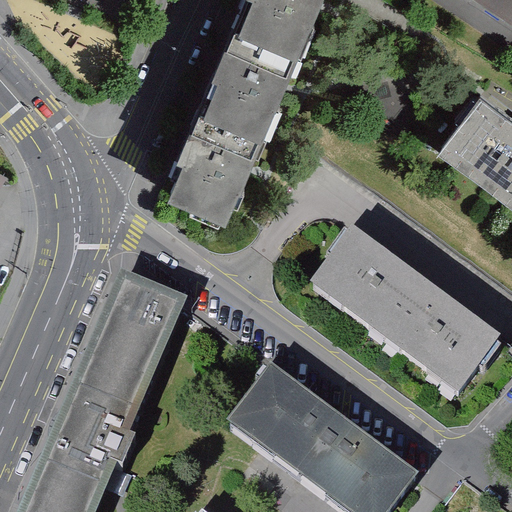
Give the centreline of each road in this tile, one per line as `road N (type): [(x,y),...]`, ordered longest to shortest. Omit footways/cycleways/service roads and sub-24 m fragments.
road 1 (residential): [(80,213),(137,228),(464,461)]
road 2 (secondary): [(0,445),(75,262),(80,213)]
road 3 (residential): [(199,0),(130,150),(80,213)]
road 4 (secondary): [(80,213),(60,146),(0,77)]
